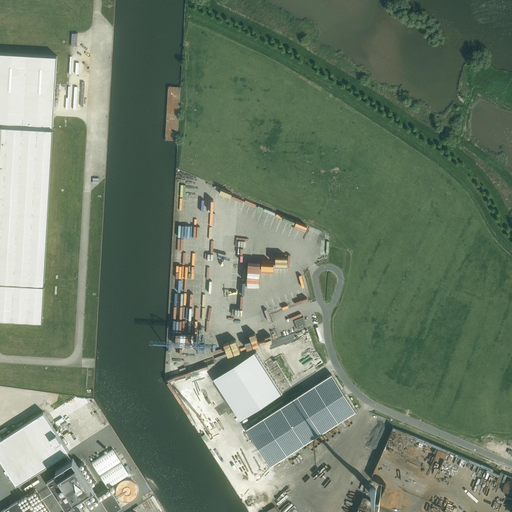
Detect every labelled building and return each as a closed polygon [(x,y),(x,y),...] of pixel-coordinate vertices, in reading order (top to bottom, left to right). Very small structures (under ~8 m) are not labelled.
[(0,318),(42,320),(44,284),(45,284),(44,284),(52,140),(53,128),(57,56),(0,52),(0,318)] [(265,210),(263,217),(272,221),(275,214),(265,210)] [(237,216),(236,225),(248,226),(249,217),(237,216)] [(286,222),(286,220),(274,217),(267,245),(291,251),(299,222),(288,219),(287,222),(286,222)] [(266,297),(270,311),(281,307),(277,294),(266,297)] [(290,307),(271,311),(276,335),(280,334),(282,344),(287,343),(285,335),(287,335),(287,337),(293,336),(292,332),(289,333),(289,329),(295,328),(290,307)] [(303,317),(294,320),(297,329),(306,326),(303,317)] [(257,345),(256,341),(261,339),(259,333),(247,336),(251,347),(257,345)] [(280,349),(279,346),(281,346),(279,338),(271,340),(273,351),(280,349)] [(210,355),(211,359),(223,354),(221,350),(210,355)] [(255,351),(213,378),(240,420),(283,392),(256,351),(255,352),(255,351)] [(331,375),(247,429),(270,464),(354,410),(331,375)] [(0,435),(0,458),(17,485),(69,451),(43,412),(2,438),(0,435)] [(367,415),(362,427),(367,429),(371,416),(367,415)] [(379,449),(382,450),(390,428),(428,442),(429,438),(389,423),(379,449)] [(113,449),(91,462),(100,475),(121,461),(113,449)] [(59,474),(47,482),(66,511),(83,511),(77,502),(94,491),(73,458),(56,469),(59,474)] [(121,462),(100,475),(108,488),(129,474),(121,462)] [(348,466),(335,481),(339,484),(352,469),(348,466)] [(382,482),(382,479),(372,473),(371,474),(372,476),(373,479),(374,483),(367,469),(364,470),(366,482),(364,483),(365,486),(371,490),(371,493),(373,496),(375,497),(373,501),(376,499),(378,495),(378,493),(379,492),(380,490),(380,487),(382,482)] [(302,470),(285,485),(290,490),(307,475),(302,470)] [(511,476),(500,480),(504,497),(511,494),(511,476)] [(21,498),(21,501),(27,500),(26,495),(23,496),(22,491),(19,492),(19,493),(16,493),(17,499),(21,498)] [(112,492),(100,500),(108,511),(114,511),(122,507),(112,492)] [(268,502),(272,505),(281,497),(277,493),(268,502)] [(25,511),(18,500),(1,511),(25,511)] [(376,502),(377,510),(380,510),(380,511),(385,511),(385,504),(381,504),(381,502),(376,502)]
